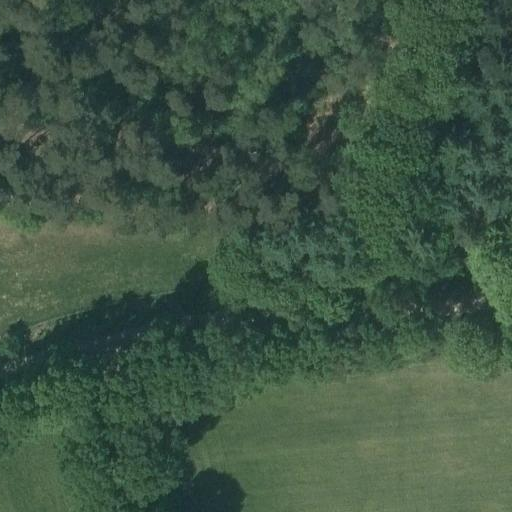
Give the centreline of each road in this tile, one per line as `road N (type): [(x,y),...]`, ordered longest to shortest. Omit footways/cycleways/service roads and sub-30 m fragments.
road 1 (unclassified): [(97,342),(330,310)]
road 2 (track): [(330,310),(511,298)]
road 3 (unclassified): [(134,511),(97,342)]
